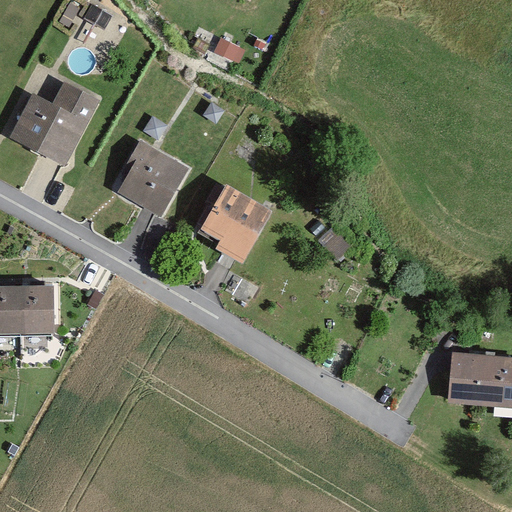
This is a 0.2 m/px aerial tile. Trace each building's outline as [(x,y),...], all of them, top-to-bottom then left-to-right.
[(70,182),(110,102),(76,85),(61,114),(43,105),(18,156),(70,182)] [(168,232),(197,175),(149,151),(120,208),(168,232)] [(227,194),(194,251),(246,281),(279,224),(227,194)] [(63,297),(0,298),(0,352),(64,351),(63,297)] [(511,370),(457,369),(456,422),(511,422),(511,370)]
